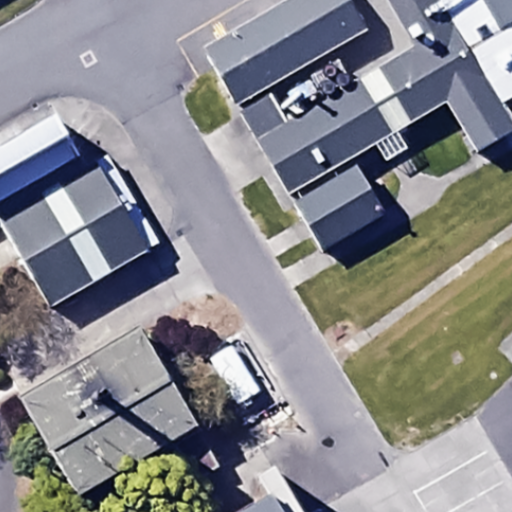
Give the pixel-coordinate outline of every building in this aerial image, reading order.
[(387,0),(275,0),(209,40),(255,116),(403,26),(387,0)] [(460,26),(269,141),(301,194),(492,79),(460,26)] [(511,99),(505,88),(461,114),(494,169),(511,158),(511,99)] [(75,102),(0,147),(0,220),(65,328),(173,263),(75,102)] [(356,166),(298,201),(334,261),(393,226),(356,166)] [(144,331),(8,413),(67,511),(92,511),(211,441),(144,331)] [(235,344),(201,365),(229,409),(262,388),(235,344)] [(297,511),(270,465),(249,477),(260,496),(233,511),(297,511)]
